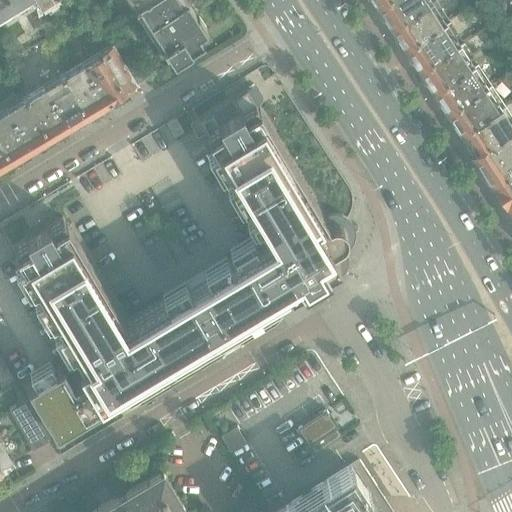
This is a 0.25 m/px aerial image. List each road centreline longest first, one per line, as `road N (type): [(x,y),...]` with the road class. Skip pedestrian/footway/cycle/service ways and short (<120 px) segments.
road 1 (residential): [(430,264),(256,355),(4,511)]
road 2 (secondary): [(511,305),(318,0)]
road 3 (residential): [(0,197),(295,25)]
road 4 (secondary): [(295,25),(430,264)]
road 5 (secondary): [(430,264),(511,454)]
